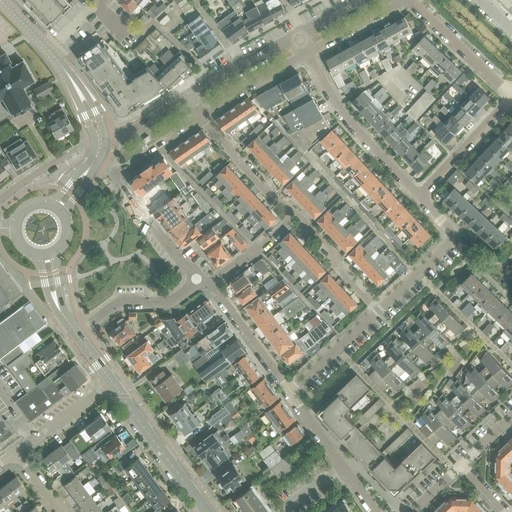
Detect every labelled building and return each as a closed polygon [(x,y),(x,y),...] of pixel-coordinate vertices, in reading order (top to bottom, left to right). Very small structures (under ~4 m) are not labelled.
[(62,15),(71,7),(64,0),(20,0),(47,27),(61,13),(62,15)] [(119,0),(118,2),(131,14),(138,5),(132,0),(119,0)] [(182,0),(178,4),(180,8),(181,8),(188,3),(189,2),(187,0),(182,0)] [(226,0),(234,11),(249,33),(266,24),(256,7),(246,12),(242,7),(245,5),(241,0),(226,0)] [(264,0),(260,0),(254,3),(256,6),(256,7),(266,24),(275,19),(264,0)] [(286,14),(278,0),(264,0),(275,19),(286,14)] [(511,0),(500,0),(501,1),(502,0),(505,0),(509,4),(507,6),(511,11),(511,0)] [(167,6),(164,2),(159,7),(162,11),(167,6)] [(188,3),(181,8),(184,12),(184,13),(192,7),(189,2),(188,3)] [(150,9),(156,16),(162,11),(159,7),(158,7),(155,4),(150,9)] [(192,7),(184,13),(187,17),(194,12),(195,11),(192,7)] [(150,9),(147,12),(153,19),(156,16),(150,9)] [(194,12),(187,17),(190,21),(197,16),(198,15),(195,11),(194,12)] [(249,33),(234,11),(217,23),(222,31),(223,30),(233,44),(249,33)] [(167,14),(159,22),(163,26),(171,19),(167,14)] [(185,38),(179,42),(186,48),(199,39),(212,59),(225,50),(214,36),(199,14),(198,15),(197,16),(190,21),(188,22),(187,23),(184,25),(188,30),(187,30),(191,36),(187,39),(185,38)] [(401,38),(403,42),(408,39),(406,35),(412,32),(404,18),(393,24),(401,38)] [(389,44),(401,38),(393,24),(382,30),(389,44)] [(155,40),(162,34),(156,28),(150,35),(155,40)] [(378,50),(380,53),(385,51),(384,47),(389,44),(382,30),(371,36),(378,50)] [(418,31),(413,34),(414,36),(420,41),(422,38),(424,37),(418,31)] [(367,56),(378,50),(371,36),(360,42),(367,56)] [(418,43),(413,48),(422,57),(434,45),(424,36),(424,37),(422,38),(420,41),(418,43)] [(150,45),(145,39),(141,43),(146,49),(150,45)] [(199,39),(186,48),(189,51),(194,47),(206,64),(212,59),(199,39)] [(360,42),(349,48),(356,62),(367,56),(360,42)] [(133,79),(133,80),(128,83),(98,43),(78,58),(84,66),(83,68),(83,70),(85,71),(87,71),(93,78),(92,80),(93,82),(102,95),(104,96),(106,96),(115,109),(116,111),(118,114),(120,115),(122,116),(125,115),(128,114),(130,111),(168,89),(149,69),(147,67),(146,67),(149,70),(133,79)] [(135,49),(140,55),(146,49),(141,43),(135,49)] [(174,45),(168,50),(164,55),(185,76),(192,69),(187,64),(189,61),(179,51),(174,45)] [(422,57),(432,66),(443,54),(434,45),(422,57)] [(349,48),(338,54),(345,68),(356,62),(349,48)] [(0,100),(2,99),(9,114),(11,113),(14,118),(31,108),(29,103),(30,103),(22,88),(33,82),(22,61),(16,64),(14,60),(10,62),(5,53),(0,56),(0,100)] [(338,54),(326,61),(332,71),(330,72),(339,88),(341,87),(345,85),(338,72),(345,68),(338,54)] [(432,66),(429,69),(438,78),(441,74),(452,63),(443,54),(432,66)] [(159,59),(165,65),(162,67),(177,83),(185,76),(164,55),(159,59)] [(402,60),(399,55),(394,58),(397,63),(402,60)] [(387,58),(381,61),(384,67),(390,63),(387,58)] [(418,66),(413,62),(409,67),(413,72),(418,66)] [(387,72),(393,69),(390,63),(384,67),(387,72)] [(441,74),(450,83),(461,71),(452,63),(441,74)] [(154,65),(149,69),(168,89),(170,91),(177,83),(162,67),(159,70),(154,65)] [(405,71),(410,75),(413,72),(409,67),(405,71)] [(365,69),(359,73),(362,78),(368,75),(365,69)] [(474,84),(463,73),(456,81),(461,85),(465,81),(471,87),(474,84)] [(298,74),(281,83),(296,109),(312,100),(307,90),(310,88),(307,82),(303,84),(298,74)] [(436,84),(432,79),(427,84),(432,89),(436,84)] [(345,85),(341,87),(345,94),(356,88),(352,81),(345,85)] [(52,91),(48,82),(32,91),(37,99),(52,91)] [(280,84),(254,97),(265,110),(282,101),(281,98),(286,95),(280,84)] [(423,88),(427,91),(428,92),(432,89),(427,84),(423,88)] [(386,90),(383,87),(377,91),(381,95),(386,90)] [(490,98),(479,87),(470,97),(481,107),(490,98)] [(461,106),(473,117),(481,107),(470,97),(460,88),(457,91),(462,96),(461,97),(466,101),(461,106)] [(359,95),(351,102),(360,111),(370,101),(374,98),(366,90),(362,92),(359,95)] [(435,99),(428,92),(427,91),(422,96),(431,104),(435,99)] [(473,117),(461,106),(446,92),(443,95),(453,104),(447,110),(448,111),(452,115),(464,126),(473,117)] [(422,96),(418,100),(427,108),(431,104),(422,96)] [(259,114),(248,98),(238,105),(250,123),(256,119),(254,117),(259,114)] [(287,133),(289,135),(304,152),(327,129),(312,100),(311,101),(287,113),(274,120),(287,133)] [(418,100),(414,105),(423,113),(427,108),(418,100)] [(370,101),(360,111),(368,120),(378,110),(370,101)] [(238,105),(227,112),(239,130),(250,123),(238,105)] [(402,108),(399,105),(394,109),(397,113),(402,108)] [(414,105),(410,109),(419,117),(423,113),(414,105)] [(447,110),(443,106),(440,110),(445,114),(448,111),(447,110)] [(53,120),(46,123),(54,139),(72,129),(64,114),(61,108),(50,114),(53,120)] [(378,110),(368,120),(376,129),(387,119),(391,115),(388,112),(386,114),(380,108),(378,110)] [(406,113),(415,121),(419,117),(410,109),(406,113)] [(216,120),(226,134),(227,133),(230,137),(239,130),(227,112),(216,120)] [(440,119),(435,115),(431,119),(437,123),(440,119)] [(452,115),(444,125),(455,135),(464,126),(452,115)] [(376,129),(384,138),(395,128),(387,119),(376,129)] [(260,124),(255,129),(258,132),(263,127),(260,124)] [(435,134),(446,145),(455,135),(444,125),(435,134)] [(407,133),(409,135),(414,131),(411,127),(406,131),(404,129),(400,133),(395,128),(384,138),(393,146),(403,137),(407,133)] [(249,134),(252,138),(258,132),(255,129),(249,134)] [(511,135),(505,129),(497,138),(509,149),(511,145),(511,135)] [(205,154),(202,150),(211,144),(201,130),(191,137),(200,151),(203,155),(205,154)] [(331,130),(319,141),(328,151),(340,139),(331,130)] [(258,136),(247,146),(254,154),(265,144),(266,144),(270,139),(266,135),(261,140),(258,136)] [(190,158),(192,162),(195,160),(192,157),(200,151),(191,137),(180,145),(190,158)] [(269,147),(266,144),(265,144),(254,154),(261,162),(286,139),(284,137),(275,145),(274,143),(269,147)] [(393,146),(401,155),(411,146),(403,137),(393,146)] [(20,138),(3,149),(6,153),(16,169),(35,157),(25,141),(23,142),(20,138)] [(249,141),(245,138),(240,143),(243,146),(249,141)] [(497,138),(489,147),(501,158),(509,149),(497,138)] [(282,147),(285,144),(288,141),(286,139),(261,162),(268,169),(280,159),(279,159),(284,154),(281,151),(284,149),(282,147)] [(328,151),(336,159),(348,148),(340,139),(328,151)] [(425,149),(420,154),(409,164),(418,173),(428,163),(427,162),(432,157),(427,151),(431,147),(428,144),(424,148),(425,149)] [(170,152),(181,168),(186,164),(184,162),(190,158),(180,145),(170,152)] [(401,155),(409,164),(420,154),(411,146),(401,155)] [(489,147),(481,155),(493,166),(501,158),(489,147)] [(348,148),(336,159),(332,163),(336,167),(340,164),(344,168),(356,157),(348,148)] [(311,149),(308,152),(317,162),(318,160),(317,160),(319,158),(311,149)] [(288,158),(283,162),(280,159),(268,169),(275,177),(300,154),(298,152),(289,160),(288,158)] [(294,164),(299,160),(302,157),(300,154),(275,177),(283,185),(299,170),(294,164)] [(481,155),(473,164),(485,175),(493,166),(481,155)] [(162,158),(131,180),(142,196),(157,185),(174,173),(165,160),(163,157),(163,158),(162,158)] [(356,157),(344,168),(340,172),(344,176),(348,172),(352,177),(364,166),(356,157)] [(0,163),(6,171),(11,167),(4,158),(0,161),(0,163)] [(317,162),(325,170),(327,168),(319,158),(317,160),(318,160),(317,162)] [(217,171),(222,166),(218,162),(213,167),(217,171)] [(465,173),(479,187),(483,183),(480,180),(485,175),(473,164),(465,173)] [(226,166),(215,176),(219,180),(214,185),(217,189),(222,184),(223,184),(234,174),(226,166)] [(352,177),(361,186),(373,174),(364,166),(352,177)] [(207,177),(213,172),(209,168),(204,173),(207,177)] [(325,170),(333,179),(334,178),(333,177),(335,176),(327,168),(325,170)] [(302,173),(285,188),(293,195),(317,173),(314,170),(306,177),(302,173)] [(199,179),(202,182),(207,177),(204,173),(199,179)] [(310,182),(318,175),(317,173),(293,195),(300,203),(316,188),(310,182)] [(226,187),(221,192),(224,196),(241,181),(234,174),(223,184),(226,187)] [(373,174),(361,186),(358,188),(367,197),(369,195),(381,183),(373,174)] [(333,179),(341,188),(343,185),(335,176),(333,177),(334,178),(333,179)] [(493,177),(490,180),(488,182),(493,186),(498,182),(493,177)] [(142,196),(148,204),(168,189),(162,181),(157,185),(142,196)] [(228,200),(233,195),(237,199),(248,189),(241,181),(224,196),(228,200)] [(469,181),(465,185),(469,189),(473,185),(469,181)] [(498,191),(500,189),(502,186),(498,182),(493,186),(498,191)] [(369,195),(377,203),(389,192),(381,183),(369,195)] [(189,185),(182,191),(185,195),(193,189),(189,185)] [(327,185),(320,192),(316,188),(300,203),(307,211),(331,189),(327,185)] [(341,188),(350,197),(351,196),(350,195),(351,193),(343,185),(341,188)] [(474,194),(478,189),(473,185),(469,189),(474,194)] [(203,191),(206,194),(209,197),(212,193),(207,188),(203,191)] [(454,188),(442,200),(451,208),(462,196),(454,188)] [(168,189),(148,204),(154,212),(174,197),(168,189)] [(240,202),(235,207),(239,212),(255,197),(248,189),(237,199),(240,202)] [(324,197),(329,192),(332,190),(331,189),(307,211),(314,219),(325,208),(321,204),(327,199),(324,197)] [(154,212),(153,213),(159,221),(159,222),(180,206),(187,201),(181,192),(174,197),(154,212)] [(377,203),(385,212),(397,201),(389,192),(377,203)] [(197,193),(192,197),(200,207),(206,202),(197,193)] [(350,197),(357,206),(360,203),(351,193),(350,195),(351,196),(350,197)] [(451,208),(460,216),(471,205),(467,200),(470,197),(466,193),(462,196),(451,208)] [(211,199),(213,201),(216,204),(220,201),(214,195),(211,199)] [(239,212),(245,219),(246,219),(262,204),(255,197),(239,212)] [(486,197),(482,202),(486,206),(490,201),(486,197)] [(180,206),(159,222),(160,224),(162,226),(164,227),(167,232),(187,216),(195,210),(187,201),(180,206)] [(221,210),(225,206),(220,201),(216,204),(221,210)] [(385,212),(394,221),(406,209),(397,201),(385,212)] [(491,210),(495,206),(490,201),(486,206),(491,210)] [(206,202),(200,207),(206,216),(214,210),(213,210),(206,202)] [(357,206),(366,215),(368,214),(366,212),(367,211),(360,203),(357,206)] [(249,223),(253,227),(269,212),(262,204),(246,219),(249,223)] [(328,211),(317,221),(324,229),(348,206),(346,204),(338,212),(337,210),(331,215),(328,211)] [(460,216),(469,224),(469,225),(480,213),(471,205),(460,216)] [(343,216),(347,212),(351,209),(348,206),(324,229),(331,237),(342,226),(343,227),(348,222),(343,216)] [(394,221),(402,230),(414,218),(406,209),(394,221)] [(191,229),(175,242),(179,247),(184,248),(190,243),(193,243),(194,242),(194,240),(195,240),(196,239),(204,233),(201,228),(214,218),(213,216),(216,213),(214,210),(206,216),(194,225),(190,228),(191,229)] [(225,214),(227,217),(230,220),(234,216),(228,210),(225,214)] [(366,215),(374,223),(376,221),(367,211),(366,212),(368,214),(366,215)] [(256,230),(262,225),(266,230),(276,219),(269,212),(253,227),(256,230)] [(469,225),(478,233),(489,221),(480,213),(469,225)] [(503,214),(499,218),(504,222),(508,218),(503,214)] [(187,216),(167,232),(169,234),(169,236),(172,240),(174,241),(175,242),(191,229),(190,228),(194,225),(187,216)] [(235,225),(239,222),(234,216),(230,220),(235,225)] [(402,230),(410,238),(422,227),(414,218),(402,230)] [(223,219),(211,228),(215,233),(227,224),(223,219)] [(345,229),(343,227),(342,226),(331,237),(338,244),(363,222),(360,219),(352,226),(350,224),(345,229)] [(374,223),(382,232),(383,231),(382,230),(384,229),(376,221),(374,223)] [(478,233),(486,241),(497,229),(489,221),(478,233)] [(346,252),(362,237),(357,231),(365,224),(363,222),(338,244),(346,252)] [(502,234),(509,227),(504,222),(497,229),(486,241),(495,249),(506,237),(502,234)] [(242,226),(239,229),(244,235),(248,232),(242,226)] [(418,247),(430,236),(422,227),(410,238),(418,247)] [(204,233),(196,239),(200,244),(199,246),(201,248),(203,249),(204,250),(206,248),(217,241),(219,239),(215,233),(211,228),(204,233)] [(241,251),(248,245),(232,229),(225,234),(241,251)] [(382,232),(390,241),(393,239),(384,229),(382,230),(383,231),(382,232)] [(249,240),(253,237),(248,232),(244,235),(249,240)] [(288,234),(273,249),(280,256),(297,241),(289,233),(288,234)] [(371,241),(374,245),(379,240),(376,236),(371,241)] [(390,241),(398,250),(400,249),(399,247),(400,246),(393,239),(390,241)] [(379,240),(374,245),(378,249),(383,244),(379,240)] [(217,241),(206,248),(208,252),(219,244),(217,241)] [(297,241),(280,256),(284,260),(287,264),(288,264),(293,259),(304,249),(297,241)] [(359,245),(348,255),(356,263),(372,247),(374,245),(371,241),(368,244),(363,249),(359,245)] [(207,253),(206,255),(215,267),(218,268),(231,258),(220,243),(219,244),(208,252),(207,253)] [(406,259),(409,256),(400,246),(399,247),(400,249),(398,250),(406,259)] [(356,263),(363,270),(379,255),(372,247),(356,263)] [(293,259),(288,264),(295,272),(311,256),(304,249),(293,259)] [(390,252),(383,259),(379,255),(363,270),(370,278),(394,256),(390,252)] [(271,254),(268,257),(273,263),(277,260),(271,254)] [(311,256),(295,272),(302,279),(318,264),(318,263),(311,256)] [(377,286),(401,264),(394,256),(370,278),(377,286)] [(254,264),(254,265),(260,271),(263,275),(267,272),(269,271),(260,260),(258,261),(254,264)] [(277,260),(273,263),(275,265),(278,268),(282,265),(277,260)] [(0,321),(28,301),(21,292),(0,264),(0,321)] [(318,264),(302,279),(309,287),(314,282),(326,272),(318,264)] [(229,283),(228,285),(236,295),(249,285),(252,284),(247,278),(251,275),(247,269),(229,283)] [(286,269),(282,273),(284,274),(288,278),(291,275),(286,269)] [(320,289),(315,293),(318,297),(335,282),(327,274),(316,284),(320,289)] [(291,275),(288,278),(292,283),(293,284),(296,280),(291,275)] [(462,290),(463,288),(470,294),(480,283),(471,275),(462,284),(461,283),(458,286),(462,290)] [(273,279),(264,285),(268,290),(278,283),(279,282),(275,277),(273,279)] [(246,306),(244,307),(245,309),(244,309),(246,312),(247,313),(248,312),(252,317),(270,303),(276,298),(290,288),(285,283),(282,279),(279,282),(278,283),(268,290),(266,291),(246,306)] [(298,282),(294,285),(299,291),(303,287),(298,282)] [(323,301),(328,297),(329,298),(331,300),(342,289),(335,282),(318,297),(323,301)] [(470,294),(479,303),(489,292),(480,283),(470,294)] [(243,306),(257,296),(249,285),(236,295),(239,300),(239,302),(240,304),(242,305),(243,306)] [(290,288),(276,298),(283,308),(298,297),(290,288)] [(334,304),(329,308),(333,312),(349,297),(342,289),(331,300),(334,304)] [(473,308),(472,307),(468,310),(471,314),(475,310),(477,311),(482,306),(488,311),(498,301),(489,292),(479,303),(473,308)] [(310,295),(307,298),(311,304),(315,300),(310,295)] [(283,308),(282,309),(288,318),(306,305),(298,297),(283,308)] [(349,297),(333,312),(340,320),(357,305),(349,297)] [(329,298),(321,305),(323,307),(331,300),(329,298)] [(434,313),(428,320),(427,320),(435,328),(450,314),(435,298),(428,307),(434,313)] [(315,300),(311,304),(313,306),(317,309),(320,306),(315,300)] [(0,321),(0,358),(6,367),(24,353),(21,350),(17,344),(45,323),(28,301),(0,321)] [(186,314),(202,336),(209,331),(203,322),(214,314),(215,316),(218,315),(208,302),(205,301),(186,314)] [(488,311),(497,320),(507,310),(498,301),(488,311)] [(270,303),(252,317),(255,321),(254,322),(256,326),(257,325),(258,326),(273,316),(269,310),(273,307),(270,303)] [(460,311),(464,315),(472,307),(468,303),(460,311)] [(497,320),(506,329),(511,322),(511,314),(507,310),(497,320)] [(413,321),(419,328),(413,334),(420,342),(435,328),(427,320),(428,320),(420,312),(413,321)] [(455,336),(465,329),(450,314),(435,328),(442,336),(443,336),(449,329),(455,336)] [(197,331),(185,315),(184,316),(182,316),(178,318),(178,320),(176,322),(187,338),(197,331)] [(259,327),(258,328),(261,332),(262,331),(265,336),(280,325),(273,316),(258,326),(259,327)] [(316,316),(309,322),(314,329),(322,322),(316,316)] [(184,353),(190,348),(186,343),(187,339),(187,338),(176,322),(173,319),(172,319),(170,317),(167,319),(159,319),(163,324),(165,327),(172,336),(177,344),(181,349),(184,353)] [(119,346),(134,334),(123,318),(116,323),(118,326),(109,333),(110,333),(109,336),(112,340),(115,340),(119,346)] [(158,319),(152,323),(156,329),(163,324),(159,319),(158,319)] [(293,344),(279,354),(286,363),(285,364),(289,365),(296,359),(298,359),(301,357),(301,356),(303,354),(302,354),(303,354),(315,345),(332,328),(324,320),(324,321),(322,322),(314,329),(310,332),(299,339),(293,344)] [(205,354),(232,334),(224,322),(193,345),(202,356),(205,354)] [(511,322),(506,329),(503,332),(511,341),(511,340),(511,322)] [(266,337),(265,337),(268,341),(269,340),(272,345),(287,334),(280,325),(265,336),(266,337)] [(405,342),(398,348),(405,356),(420,342),(413,334),(405,326),(403,329),(399,335),(405,342)] [(165,327),(161,330),(168,339),(172,336),(165,327)] [(450,343),(443,336),(442,336),(435,328),(420,342),(428,350),(434,343),(441,350),(450,343)] [(287,334),(272,345),(275,349),(274,350),(277,354),(278,353),(279,354),(293,344),(287,334)] [(164,340),(156,346),(160,350),(168,345),(171,348),(177,344),(172,336),(168,339),(165,341),(164,340)] [(210,378),(219,372),(220,371),(225,368),(246,353),(235,339),(220,350),(223,353),(211,362),(205,354),(202,356),(192,364),(205,382),(210,378)] [(34,363),(36,366),(43,374),(66,357),(53,340),(35,353),(40,359),(34,363)] [(390,356),(383,362),(390,370),(405,356),(398,348),(391,340),(390,341),(387,345),(384,349),(390,356)] [(151,352),(153,351),(147,342),(127,356),(132,364),(151,351),(151,352)] [(426,364),(435,358),(433,355),(428,350),(420,342),(405,356),(413,364),(420,357),(426,364)] [(181,349),(173,356),(181,367),(189,360),(184,353),(181,349)] [(159,359),(156,355),(154,356),(151,352),(151,351),(132,364),(135,368),(134,368),(137,372),(138,372),(139,373),(159,359)] [(439,351),(433,355),(435,358),(437,359),(442,356),(439,351)] [(24,353),(6,367),(26,393),(29,390),(37,385),(25,368),(34,362),(26,352),(24,353)] [(501,367),(486,352),(480,361),(486,367),(479,374),(486,382),(501,367)] [(375,370),(368,377),(375,385),(390,370),(383,362),(376,354),(372,360),(369,364),(375,370)] [(246,355),(232,365),(240,375),(254,365),(253,364),(253,362),(251,360),(249,360),(246,355)] [(405,372),(411,378),(420,372),(413,364),(405,356),(390,370),(398,378),(405,372)] [(37,385),(29,390),(44,410),(52,404),(53,404),(70,392),(87,379),(72,358),(37,385)] [(248,386),(261,376),(257,371),(258,369),(256,367),(254,367),(254,365),(240,375),(248,386)] [(479,374),(471,366),(465,375),(471,381),(464,388),(471,396),(486,382),(479,374)] [(494,390),(494,389),(501,383),(507,389),(511,385),(511,378),(501,367),(486,382),(494,390)] [(225,368),(220,371),(224,376),(229,372),(225,368)] [(396,392),(405,386),(398,378),(390,370),(375,385),(383,393),(390,386),(396,392)] [(182,390),(171,375),(167,378),(162,372),(149,381),(155,389),(156,389),(166,402),(175,395),(177,396),(180,394),(179,392),(182,390)] [(436,458),(421,443),(395,468),(369,441),(344,415),(370,390),(356,375),(315,414),(354,455),(394,498),(436,458)] [(263,379),(250,389),(257,399),(272,388),(268,384),(266,383),(263,379)] [(457,380),(450,389),(456,396),(449,402),(457,410),(471,396),(464,388),(457,380)] [(479,404),(486,397),(492,404),(501,397),(494,389),(494,390),(486,382),(471,396),(479,404)] [(219,390),(216,393),(224,405),(229,402),(231,401),(222,388),(220,390),(219,390)] [(264,408),(278,398),(274,394),(275,392),(272,388),(257,399),(264,408)] [(195,389),(186,395),(190,400),(199,394),(195,389)] [(26,393),(15,402),(25,415),(29,421),(44,410),(29,390),(26,393)] [(442,394),(435,403),(441,410),(434,416),(442,424),(457,410),(449,402),(442,394)] [(219,400),(217,398),(216,396),(210,401),(212,405),(219,400)] [(464,418),(470,412),(471,411),(477,418),(487,411),(479,404),(471,396),(457,410),(464,418)] [(384,404),(379,399),(376,402),(381,408),(384,404)] [(280,401),(266,411),(265,413),(265,415),(269,421),(272,422),(288,410),(285,406),(283,406),(280,401)] [(170,416),(169,418),(171,420),(173,420),(176,424),(179,422),(180,424),(182,422),(181,421),(193,413),(195,412),(191,407),(188,403),(187,402),(184,405),(173,412),(169,415),(170,416)] [(223,406),(228,413),(231,417),(237,413),(229,402),(224,405),(223,406)] [(376,402),(372,406),(377,411),(381,408),(376,402)] [(373,415),(376,412),(377,411),(372,406),(368,410),(373,415)] [(210,419),(208,421),(211,425),(214,424),(228,414),(227,412),(224,408),(217,412),(215,414),(213,416),(212,417),(210,419)] [(434,416),(431,412),(427,408),(420,417),(426,424),(419,431),(427,438),(442,424),(434,416)] [(292,414),(290,412),(288,410),(272,422),(271,423),(269,425),(275,433),(280,430),(280,431),(294,420),(291,416),(292,414)] [(369,419),(373,415),(368,410),(364,414),(369,419)] [(456,425),(462,432),(472,425),(464,418),(457,410),(442,424),(449,432),(456,425)] [(179,422),(176,424),(180,429),(179,431),(181,434),(183,434),(184,435),(185,434),(186,436),(190,433),(189,431),(199,424),(202,422),(195,412),(193,413),(181,421),(182,422),(180,424),(179,422)] [(234,422),(240,417),(237,413),(231,417),(234,422)] [(228,414),(214,424),(218,430),(232,419),(228,414)] [(364,414),(360,417),(365,423),(369,419),(364,414)] [(0,443),(15,432),(6,419),(3,420),(0,415),(0,443)] [(69,439),(68,440),(71,444),(80,455),(80,456),(91,447),(96,444),(107,435),(110,433),(108,429),(109,428),(100,416),(83,428),(84,429),(79,432),(78,432),(69,439)] [(356,421),(361,426),(365,423),(360,417),(356,421)] [(305,434),(301,429),(302,428),(299,424),(298,425),(297,423),(283,434),(291,445),(305,434)] [(238,424),(233,428),(236,433),(240,430),(241,429),(238,424)] [(246,424),(241,428),(241,429),(246,435),(249,439),(255,435),(246,424)] [(434,446),(441,439),(447,446),(457,440),(449,432),(442,424),(427,438),(434,446)] [(240,430),(234,435),(238,441),(245,436),(246,435),(241,429),(240,430)] [(412,434),(407,429),(404,432),(409,437),(412,434)] [(229,438),(226,434),(221,438),(216,431),(194,447),(195,449),(195,451),(197,454),(199,454),(202,458),(229,438)] [(404,432),(400,436),(405,441),(409,437),(404,432)] [(91,447),(80,456),(86,463),(87,465),(98,457),(101,455),(105,460),(109,457),(110,458),(116,454),(123,449),(124,448),(123,446),(125,445),(121,440),(119,441),(115,435),(94,451),(91,447)] [(107,435),(96,444),(97,446),(109,437),(107,435)] [(255,435),(249,439),(252,444),(258,439),(255,435)] [(400,436),(397,439),(402,444),(405,441),(400,436)] [(211,469),(226,457),(221,450),(232,442),(229,438),(202,458),(211,469)] [(395,450),(399,447),(394,441),(391,445),(395,450)] [(511,444),(510,442),(503,448),(511,458),(511,444)] [(61,445),(51,452),(60,465),(70,458),(75,459),(80,455),(71,444),(64,450),(61,445)] [(270,444),(258,452),(263,459),(275,450),(270,444)] [(252,445),(244,452),(247,456),(256,450),(252,445)] [(384,450),(389,456),(392,453),(387,447),(384,450)] [(494,461),(495,462),(495,467),(510,467),(510,463),(511,460),(511,458),(503,448),(495,456),(494,461)] [(125,452),(123,449),(116,454),(118,457),(125,452)] [(282,459),(275,450),(263,459),(262,460),(266,464),(269,469),(282,459)] [(51,452),(41,460),(50,472),(55,469),(60,475),(55,479),(59,484),(68,476),(65,471),(60,465),(51,452)] [(293,468),(285,457),(270,468),(278,479),(293,468)] [(118,474),(124,469),(132,479),(146,469),(138,458),(130,464),(126,459),(114,468),(118,474)] [(266,464),(260,468),(263,473),(264,472),(269,469),(266,464)] [(243,479),(234,466),(217,478),(220,482),(219,483),(222,488),(224,487),(226,491),(231,487),(233,489),(240,484),(238,482),(243,479)] [(498,482),(497,482),(501,486),(511,475),(510,473),(510,467),(495,467),(495,471),(494,473),(494,477),(498,482)] [(65,471),(68,476),(73,473),(70,468),(65,471)] [(132,479),(139,489),(153,479),(146,469),(132,479)] [(511,475),(501,486),(508,494),(511,490),(511,475)] [(74,476),(63,484),(70,494),(82,485),(74,476)] [(15,496),(25,489),(16,477),(6,484),(15,496)] [(139,489),(147,500),(161,489),(153,479),(139,489)] [(101,486),(109,495),(113,492),(106,482),(101,486)] [(0,496),(5,503),(11,499),(14,503),(18,500),(15,496),(6,484),(0,488),(0,496)] [(70,494),(77,504),(89,495),(82,485),(70,494)] [(352,511),(345,501),(330,511),(269,511),(251,488),(234,501),(242,511),(352,511)] [(155,510),(152,511),(162,511),(168,508),(164,503),(169,500),(161,489),(147,500),(155,510)] [(109,495),(109,496),(116,505),(120,502),(113,492),(109,495)] [(126,493),(121,497),(124,501),(129,497),(126,493)] [(77,504),(83,511),(86,511),(96,505),(89,495),(77,504)] [(126,505),(132,501),(129,497),(124,501),(126,505)] [(457,499),(456,498),(451,497),(446,502),(446,501),(442,505),(448,511),(460,511),(461,499),(457,499)] [(474,498),(467,498),(465,499),(461,499),(460,511),(474,511),(481,506),(474,498)] [(29,505),(26,501),(21,504),(24,509),(29,505)] [(120,511),(127,511),(128,511),(120,502),(116,505),(120,511)]
